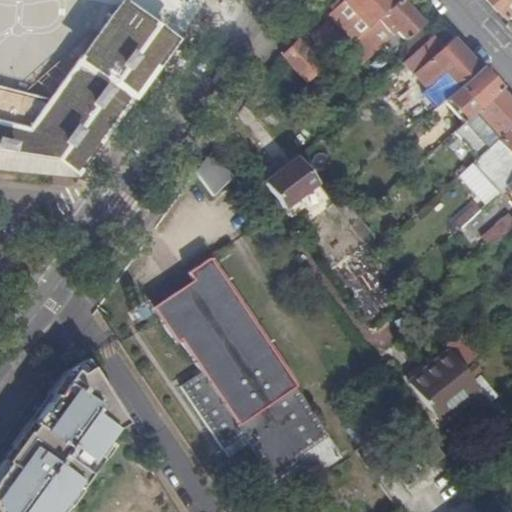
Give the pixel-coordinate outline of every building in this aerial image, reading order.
[(0,170),(77,177),(176,39),(119,0),(118,0),(46,99),(0,88),(0,170)] [(368,28),(391,5),(386,0),(344,0),(330,13),(354,40),(368,28)] [(511,0),(495,0),(511,17),(511,0)] [(415,54),(432,39),(397,1),(391,5),(368,28),(354,40),(345,49),(359,64),(382,43),(392,54),(404,43),(415,54)] [(443,101),(478,70),(451,40),(441,50),(432,39),(415,54),(403,64),(412,75),(427,91),(443,77),(449,85),(436,98),(440,103),(443,101)] [(297,44),(282,59),(305,86),(322,70),(297,44)] [(303,87),(285,68),(274,78),(290,96),(303,87)] [(462,124),(499,92),(478,70),(443,101),(462,124)] [(511,127),(511,106),(499,92),(462,124),(459,126),(451,134),(474,161),(483,153),(511,127)] [(511,182),(511,180),(511,127),(483,153),(474,161),(468,166),(495,195),(505,186),(511,182)] [(295,159),(293,157),(269,175),(289,200),(313,182),(295,159)] [(219,169),(205,158),(194,174),(203,185),(219,169)] [(231,177),(219,169),(203,185),(212,196),(231,177)] [(289,200),(269,175),(260,182),(279,207),(289,200)] [(458,231),(479,209),(469,200),(449,222),(458,231)] [(484,219),(478,212),(468,222),(474,228),(484,219)] [(511,223),(511,222),(505,215),(481,237),(488,245),(511,223)] [(207,260),(186,274),(191,282),(152,308),(151,309),(175,344),(178,342),(200,374),(180,387),(221,448),(241,436),(247,444),(258,460),(255,462),(280,498),(340,457),(207,260)] [(191,282),(186,274),(148,301),(152,308),(191,282)] [(461,370),(475,358),(454,335),(442,347),(446,352),(461,370)] [(474,387),(461,370),(446,352),(421,372),(448,407),(465,394),(474,387)] [(23,434),(0,466),(0,511),(59,511),(126,428),(87,367),(73,378),(70,375),(26,435),(23,434)] [(434,418),(448,407),(421,372),(407,383),(434,418)] [(476,407),(484,401),(474,387),(465,394),(476,407)] [(354,412),(338,423),(354,448),(370,437),(354,412)] [(227,457),(247,444),(241,436),(221,448),(227,457)] [(441,453),(428,436),(411,449),(421,462),(427,457),(430,461),(441,453)]
